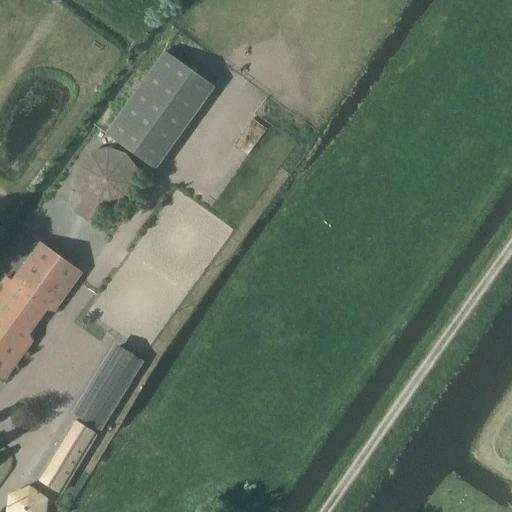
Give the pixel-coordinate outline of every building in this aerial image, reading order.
[(104,133),(153,167),(212,86),(163,51),(104,133)] [(74,184),(81,201),(74,212),(89,222),(96,212),(115,213),(131,203),(140,187),(138,168),(126,153),(108,147),(90,151),(77,165),(74,184)] [(31,334),(48,311),(55,313),(83,273),(40,241),(12,280),(6,276),(0,283),(0,376),(6,381),(34,341),(31,334)] [(114,344),(72,413),(101,431),(144,362),(114,344)] [(64,490),(95,436),(73,423),(41,476),(64,490)] [(30,486),(9,495),(7,511),(46,511),(48,499),(30,486)]
